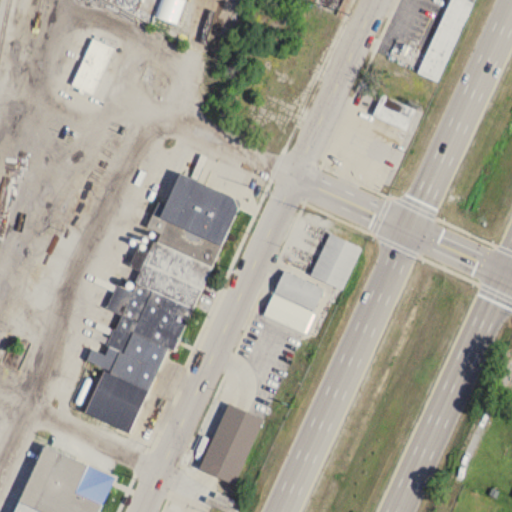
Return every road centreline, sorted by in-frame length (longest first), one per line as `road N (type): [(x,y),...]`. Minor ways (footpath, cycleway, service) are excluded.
road 1 (residential): [(375,0),(142,511)]
road 2 (residential): [(214,0),(170,118),(70,299),(0,486)]
road 3 (trunk): [(411,228),(280,511)]
road 4 (residential): [(170,118),(411,228)]
road 5 (trunk): [(394,511),(504,272)]
road 6 (trunk): [(511,8),(411,228)]
road 7 (residential): [(33,404),(161,472)]
